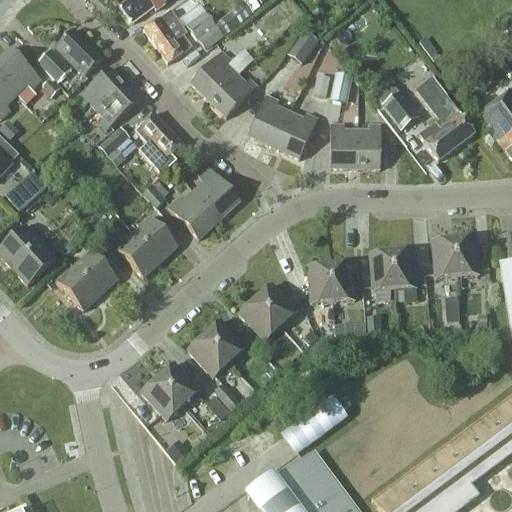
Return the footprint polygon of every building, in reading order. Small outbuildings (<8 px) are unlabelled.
[(154,9),(155,10),(162,5),(158,0),(131,0),(119,9),(132,25),(154,9)] [(243,6),(213,29),(221,39),(251,16),(243,6)] [(183,38),(167,15),(165,17),(142,33),(167,66),(182,54),(188,50),(183,42),(185,40),(183,38)] [(101,62),(72,33),(54,51),(84,80),(101,62)] [(287,58),(301,68),(318,44),(304,34),(287,58)] [(9,51),(0,59),(0,83),(15,99),(26,89),(30,93),(40,83),(9,51)] [(36,65),(57,86),(71,72),(50,51),(36,65)] [(189,86),(207,104),(234,77),(226,69),(230,64),(221,55),(189,86)] [(332,75),(316,71),(310,99),(326,103),(332,75)] [(88,106),(95,114),(123,88),(109,72),(76,102),(83,110),(88,106)] [(329,104),(346,107),(351,79),(334,75),(329,104)] [(234,77),(207,104),(225,121),(256,90),(248,82),(244,86),(234,77)] [(431,80),(414,93),(438,123),(418,138),(438,164),(474,137),(458,116),(459,115),(431,80)] [(15,99),(0,83),(0,121),(9,113),(5,109),(15,99)] [(49,83),(42,90),(51,100),(59,93),(49,83)] [(123,88),(95,114),(102,121),(97,125),(105,134),(138,104),(123,88)] [(477,118),(511,164),(511,163),(511,92),(477,118)] [(380,108),(400,134),(418,120),(399,94),(380,108)] [(246,139),(272,151),(288,116),(276,110),(278,105),(265,99),(246,139)] [(288,116),(272,151),(297,163),(316,122),(304,117),(302,122),(288,116)] [(153,118),(135,135),(145,146),(138,154),(154,171),(160,177),(175,163),(169,156),(180,147),(153,118)] [(18,134),(8,124),(0,131),(0,134),(9,144),(18,134)] [(328,172),(353,172),(354,134),(343,133),(343,127),(329,127),(328,172)] [(354,134),(353,172),(379,173),(379,128),(367,128),(367,134),(354,134)] [(129,141),(119,130),(97,150),(101,154),(94,160),(102,170),(109,163),(116,170),(125,162),(116,152),(129,141)] [(0,174),(9,166),(4,162),(0,157),(0,174)] [(202,185),(191,195),(218,224),(239,204),(208,172),(198,181),(202,185)] [(32,175),(5,199),(18,214),(45,190),(32,175)] [(167,195),(157,183),(141,197),(155,212),(165,202),(162,200),(167,195)] [(218,224),(191,195),(181,205),(177,201),(167,210),(197,243),(218,224)] [(150,221),(132,237),(159,265),(176,249),(150,221)] [(0,260),(10,272),(40,246),(24,228),(0,249),(0,260)] [(159,265),(132,237),(115,253),(141,281),(159,265)] [(475,240),(453,242),(456,279),(478,277),(475,240)] [(456,279),(453,242),(431,244),(434,281),(456,279)] [(55,263),(40,246),(10,272),(26,289),(55,263)] [(73,270),(99,298),(116,282),(90,254),(73,270)] [(391,255),(393,292),(416,290),(413,254),(391,255)] [(393,292),(391,255),(368,257),(371,294),(393,292)] [(351,266),(331,268),(334,305),(354,303),(351,266)] [(334,305),(331,268),(306,270),(309,307),(334,305)] [(99,298),(73,270),(55,285),(82,314),(99,298)] [(511,270),(500,273),(511,337),(511,270)] [(255,302),(280,330),(296,314),(271,287),(255,302)] [(280,330),(255,302),(238,317),(263,345),(280,330)] [(458,325),(457,312),(446,313),(446,325),(458,325)] [(486,330),(485,319),(477,319),(477,331),(486,330)] [(366,321),(367,337),(380,336),(379,320),(366,321)] [(220,324),(203,339),(228,366),(244,351),(220,324)] [(344,328),(334,328),(334,340),(345,339),(344,328)] [(228,366),(203,339),(187,354),(212,381),(228,366)] [(157,382),(182,409),(198,394),(173,367),(157,382)] [(267,385),(274,378),(269,372),(262,379),(267,385)] [(182,409),(157,382),(141,397),(166,424),(182,409)] [(223,387),(212,396),(231,417),(241,408),(223,387)] [(511,511),(511,396),(371,501),(378,511),(511,511)] [(295,460),(347,420),(331,399),(279,438),(295,460)] [(342,412),(350,406),(345,399),(336,405),(342,412)] [(189,456),(178,443),(165,454),(176,466),(189,456)] [(354,511),(312,456),(273,486),(273,487),(265,493),(279,511),(354,511)]
